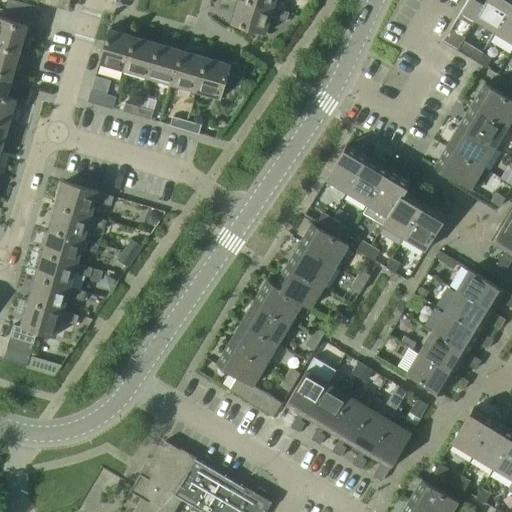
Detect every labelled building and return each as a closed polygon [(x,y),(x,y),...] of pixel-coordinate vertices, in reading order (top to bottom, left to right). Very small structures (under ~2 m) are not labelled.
[(6,0),(4,10),(14,13),(17,1),(13,0),(6,0)] [(56,0),(55,7),(67,10),(69,0),(56,0)] [(238,0),(231,23),(265,33),(270,17),(286,21),(288,12),(272,8),(243,0),(238,0)] [(243,0),(272,8),(274,0),(243,0)] [(474,20),(495,32),(511,3),(511,0),(484,0),(482,4),(474,0),(467,0),(443,41),(456,50),(474,20)] [(14,13),(38,20),(42,8),(17,1),(14,13)] [(511,3),(495,32),(511,42),(511,3)] [(0,44),(19,50),(27,25),(0,17),(0,44)] [(99,63),(123,70),(133,36),(109,29),(99,63)] [(123,70),(147,77),(157,43),(133,36),(123,70)] [(147,77),(171,84),(181,50),(157,43),(147,77)] [(0,69),(12,74),(19,50),(0,44),(0,69)] [(468,57),(477,62),(482,53),(473,48),(468,57)] [(171,84),(195,91),(205,57),(181,50),(171,84)] [(477,62),(486,67),(491,59),(482,53),(477,62)] [(195,91),(220,98),(223,86),(239,90),(246,67),(228,62),(228,64),(205,57),(195,91)] [(0,95),(5,97),(6,96),(12,74),(0,69),(0,95)] [(472,105),(507,126),(511,118),(511,99),(485,83),(472,105)] [(87,101),(112,108),(116,96),(91,89),(87,101)] [(0,121),(8,124),(15,99),(6,96),(5,97),(0,95),(0,121)] [(122,111),(136,115),(139,107),(125,103),(122,111)] [(460,126),(495,147),(507,126),(472,105),(460,126)] [(136,115),(150,119),(153,111),(139,107),(136,115)] [(170,125),(184,129),(186,121),(172,117),(170,125)] [(0,147),(1,148),(8,124),(0,121),(0,147)] [(184,129),(198,133),(200,125),(186,121),(184,129)] [(447,146),(483,167),(495,147),(460,126),(447,146)] [(326,179),(347,192),(368,157),(347,144),(326,179)] [(435,167),(470,189),(483,167),(447,146),(435,167)] [(347,192),(368,204),(389,169),(368,157),(347,192)] [(363,213),(382,224),(387,216),(388,217),(404,190),(405,190),(410,182),(389,169),(368,204),(363,213)] [(63,182),(56,207),(90,216),(94,201),(110,205),(113,197),(97,192),(63,182)] [(382,224),(404,237),(425,202),(405,190),(404,190),(388,217),(387,216),(382,224)] [(491,201),(499,206),(499,207),(505,197),(496,192),(491,201)] [(404,237),(425,250),(446,215),(425,202),(404,237)] [(56,207),(49,230),(83,240),(83,239),(87,225),(103,229),(106,220),(90,216),(56,207)] [(506,269),(511,258),(511,208),(492,243),(505,250),(497,264),(506,269)] [(317,222),(326,227),(331,219),(322,213),(317,222)] [(326,227),(334,233),(340,224),(331,219),(326,227)] [(300,245),(335,266),(348,245),(312,224),(300,245)] [(49,230),(42,254),(76,264),(76,263),(80,248),(96,253),(99,244),(83,239),(83,240),(49,230)] [(356,250),(365,255),(370,246),(361,241),(356,250)] [(287,265),(323,286),(335,266),(300,245),(287,265)] [(365,255),(374,260),(379,252),(370,246),(365,255)] [(42,254),(35,278),(69,288),(69,287),(73,272),(89,277),(92,268),(76,263),(76,264),(42,254)] [(385,267),(394,273),(400,264),(391,259),(385,267)] [(302,302),(301,303),(310,308),(323,286),(287,265),(275,285),(275,286),(302,302)] [(469,269),(456,290),(491,311),(504,290),(469,269)] [(356,279),(365,284),(370,275),(361,270),(356,279)] [(35,278),(28,302),(62,311),(66,296),(82,301),(85,292),(69,287),(69,288),(35,278)] [(351,287),(359,292),(365,284),(356,279),(351,287)] [(290,322),(301,303),(302,302),(275,286),(275,285),(267,280),(254,302),(290,322)] [(456,290),(443,311),(478,332),(486,320),(499,328),(505,319),(491,311),(456,290)] [(503,302),(511,307),(511,295),(509,293),(503,302)] [(21,326),(36,331),(55,336),(59,320),(75,324),(78,315),(62,311),(28,302),(21,326)] [(242,322),(277,343),(290,322),(254,302),(242,322)] [(331,319),(340,325),(345,316),(337,310),(331,319)] [(443,311),(431,332),(466,353),(466,352),(478,332),(443,311)] [(230,343),(265,364),(277,343),(242,322),(230,343)] [(10,336),(33,343),(36,331),(21,326),(13,324),(10,336)] [(311,335),(319,340),(325,331),(316,326),(311,335)] [(431,332),(419,352),(454,373),(461,361),(475,369),(480,360),(466,352),(466,353),(431,332)] [(478,343),(487,349),(492,340),(484,334),(478,343)] [(305,344),(314,349),(319,340),(311,335),(305,344)] [(6,348),(30,354),(33,343),(10,336),(6,348)] [(230,389),(274,416),(282,402),(253,384),(265,364),(230,343),(217,364),(237,376),(230,389)] [(3,359),(26,366),(30,354),(6,348),(3,359)] [(406,374),(441,395),(449,382),(462,390),(468,381),(454,373),(419,352),(406,374)] [(286,376),(295,381),(300,373),(291,367),(286,376)] [(285,404),(307,417),(328,382),(306,369),(285,404)] [(281,385),(289,390),(295,381),(286,376),(281,385)] [(307,417),(327,430),(348,394),(328,382),(307,417)] [(327,430),(348,442),(369,407),(348,394),(327,430)] [(348,442),(368,454),(389,419),(369,407),(348,442)] [(452,442),(473,455),(494,420),(473,407),(452,442)] [(290,426),(299,431),(305,423),(296,417),(290,426)] [(368,454),(390,467),(411,432),(389,419),(368,454)] [(473,455),(494,468),(511,437),(511,430),(494,420),(473,455)] [(311,438),(320,444),(325,435),(316,430),(311,438)] [(511,437),(494,468),(511,478),(511,437)] [(171,511),(180,498),(203,511),(263,511),(269,502),(262,498),(266,492),(258,487),(254,493),(165,441),(144,476),(140,473),(130,491),(141,498),(132,511),(171,511)] [(331,451),(340,456),(346,447),(337,442),(331,451)] [(352,463),(361,468),(366,460),(357,454),(352,463)] [(434,472),(443,477),(448,469),(439,463),(434,472)] [(373,476),(382,481),(387,472),(378,467),(373,476)] [(455,485),(464,490),(469,482),(460,476),(455,485)] [(409,501),(427,511),(450,511),(457,501),(422,480),(409,501)] [(476,497),(485,503),(490,494),(481,489),(476,497)] [(402,511),(427,511),(409,501),(402,511)]
